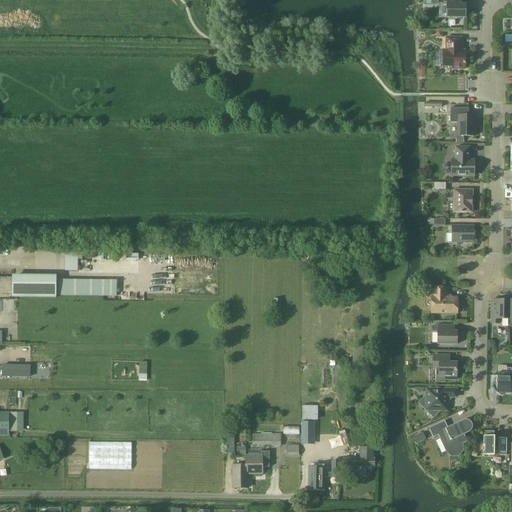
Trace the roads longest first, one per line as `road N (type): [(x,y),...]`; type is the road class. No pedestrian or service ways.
road 1 (residential): [(304,481),(293,496),(0,494)]
road 2 (residential): [(511,3),(491,7),(487,17),(495,103),(493,282)]
road 3 (residential): [(511,413),(488,411),(478,401),(478,297),(493,282)]
